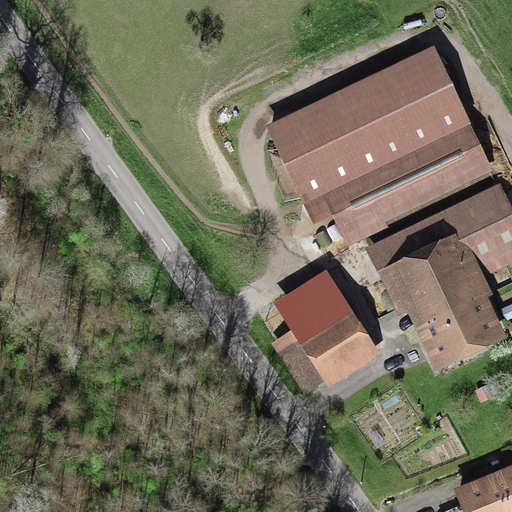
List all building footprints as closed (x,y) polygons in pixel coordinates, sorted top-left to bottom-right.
[(471,127),(434,50),(267,130),(303,207),(471,127)] [(387,225),(493,174),(471,127),(303,207),(314,230),(333,221),(347,248),(389,228),(387,225)] [(511,209),(501,186),(365,251),(398,319),(408,315),(437,375),(508,342),(488,300),(494,298),(484,278),(511,264),(511,209)] [(327,274),(274,307),(292,335),(273,347),(305,397),(324,385),(328,392),(381,358),(327,274)] [(511,511),(511,470),(494,477),(508,511),(511,511)] [(459,508),(450,511),(449,511),(508,511),(494,477),(454,494),(459,508)]
